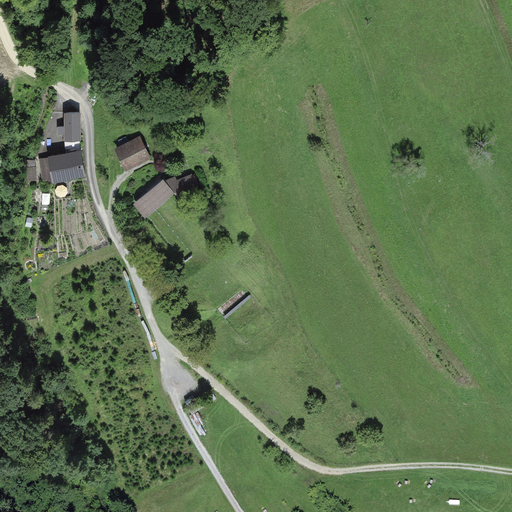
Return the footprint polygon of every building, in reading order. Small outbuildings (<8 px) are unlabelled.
[(82,141),(82,113),(66,114),(66,141),(82,141)] [(115,152),(124,172),(150,160),(140,140),(115,152)] [(54,158),(59,182),(86,176),(81,152),(54,158)] [(31,181),(54,177),(51,157),(27,161),(31,181)] [(163,175),(135,198),(151,218),(180,195),(163,175)]
